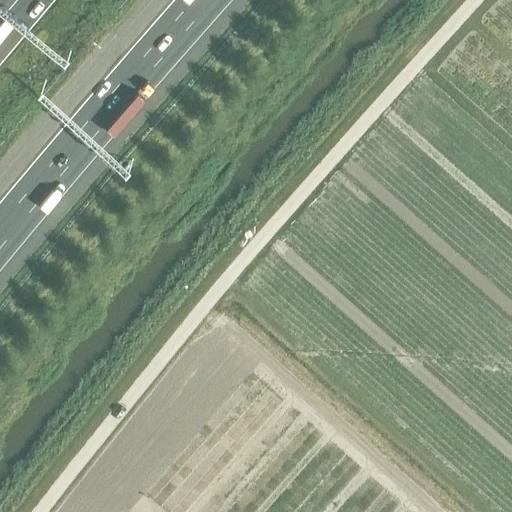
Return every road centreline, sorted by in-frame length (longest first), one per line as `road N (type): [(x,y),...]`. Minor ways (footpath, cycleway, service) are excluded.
road 1 (track): [(480,0),(212,295),(40,511)]
road 2 (motorway): [(0,237),(203,0)]
